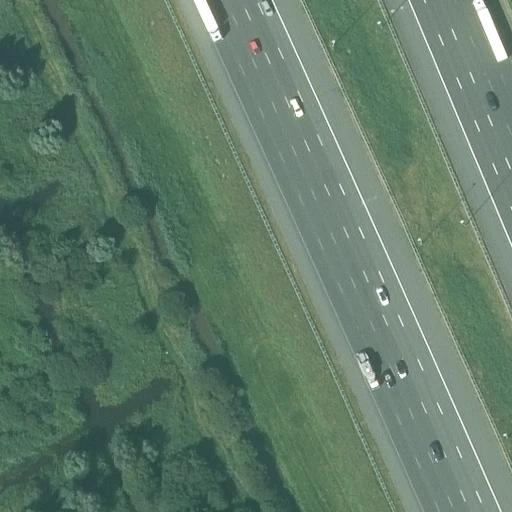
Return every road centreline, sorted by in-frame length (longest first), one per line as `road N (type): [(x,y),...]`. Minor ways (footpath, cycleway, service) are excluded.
road 1 (motorway): [(233,0),(462,511)]
road 2 (motorway): [(511,159),(445,0)]
